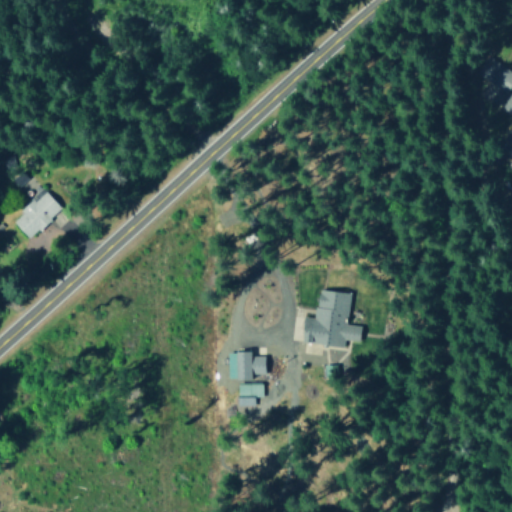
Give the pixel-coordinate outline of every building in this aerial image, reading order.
[(511,94),(507,91),(511,82),(511,72),(486,54),(471,76),(480,82),(474,91),(511,117),(511,122),(498,143),(511,152),(511,155),(505,166),(511,170),(511,94)] [(28,238),(60,207),(42,188),(10,220),(28,238)] [(300,342),(342,346),(343,340),(358,341),(359,325),(345,323),(349,292),(316,289),(313,317),(303,316),(300,342)] [(264,373),(263,355),(250,355),(250,351),(226,351),(226,379),(250,379),(250,374),(264,373)] [(323,377),(336,376),(335,364),(322,365),(323,377)] [(260,396),(260,383),(236,383),(236,405),(252,405),(252,396),(260,396)]
